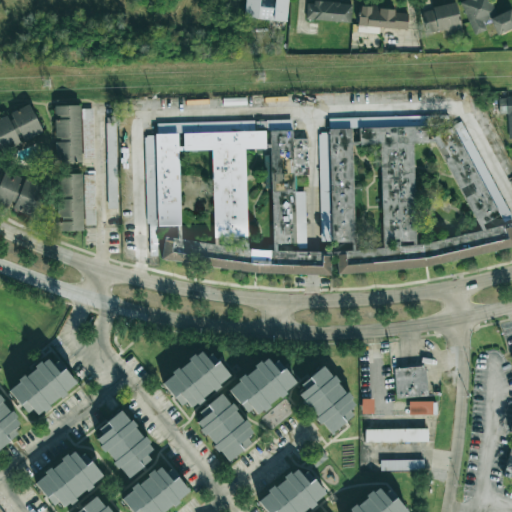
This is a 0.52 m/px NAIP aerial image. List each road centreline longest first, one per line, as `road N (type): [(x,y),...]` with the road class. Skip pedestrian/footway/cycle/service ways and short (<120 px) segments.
road 1 (secondary): [(0,272),(167,322),(274,334),(410,327),(511,305)]
road 2 (secondary): [(454,287),(313,300),(205,292),(99,268),(0,229)]
road 3 (residential): [(449,511),(465,412),(454,287)]
